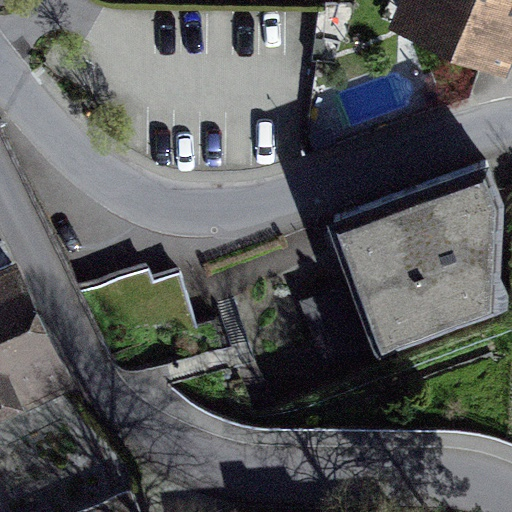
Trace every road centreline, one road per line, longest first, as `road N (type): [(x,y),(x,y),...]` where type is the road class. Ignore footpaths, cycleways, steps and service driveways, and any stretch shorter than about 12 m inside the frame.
road 1 (unclassified): [(511,488),(476,476),(285,472),(201,453),(149,427),(101,388),(0,183)]
road 2 (residential): [(0,73),(83,164),(123,193),(170,211),(215,214),(286,198),(511,125)]
